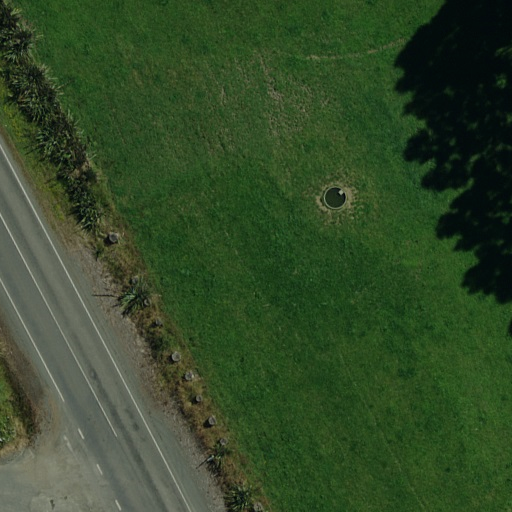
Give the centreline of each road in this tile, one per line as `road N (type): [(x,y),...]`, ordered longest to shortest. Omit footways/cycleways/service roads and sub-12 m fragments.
road 1 (tertiary): [(0,212),(138,474)]
road 2 (residential): [(0,495),(52,503),(138,474)]
